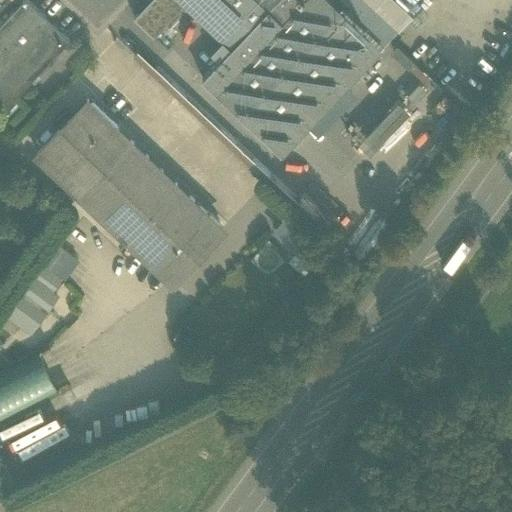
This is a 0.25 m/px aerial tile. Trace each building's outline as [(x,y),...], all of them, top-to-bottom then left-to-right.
[(22,0),(0,23),(0,110),(1,111),(70,39),(28,0),(22,0)] [(382,48),(331,0),(189,0),(235,42),(202,77),(267,139),(333,70),(348,84),(382,48)] [(413,15),(396,0),(366,0),(398,30),(413,15)] [(369,153),(435,86),(423,74),(398,99),(394,96),(353,138),(369,153)] [(87,99),(37,153),(57,171),(107,118),(87,99)] [(191,196),(107,118),(57,171),(140,250),(191,196)] [(419,165),(427,148),(409,139),(401,156),(419,165)] [(0,164),(0,206),(31,229),(51,203),(0,164)] [(191,196),(140,250),(170,278),(220,224),(191,196)] [(65,235),(55,228),(42,247),(51,254),(65,235)] [(38,302),(15,284),(9,292),(13,296),(3,310),(22,325),(38,302)] [(39,351),(0,370),(0,419),(58,390),(39,351)]
